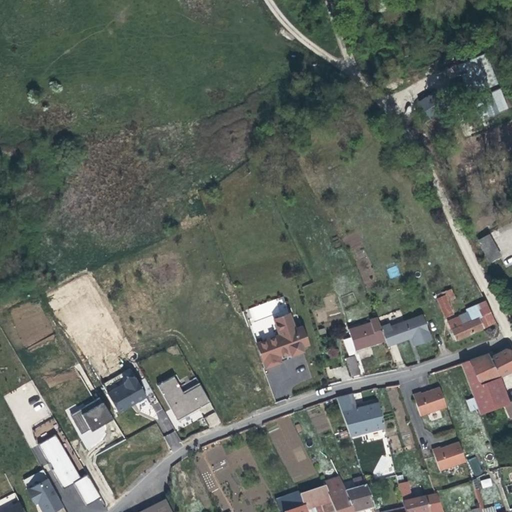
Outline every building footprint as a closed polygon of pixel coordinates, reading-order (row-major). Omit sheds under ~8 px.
[(502,109),(479,53),(451,65),(475,121),(502,109)] [(418,100),(427,119),(445,110),(436,92),(418,100)] [(490,236),(479,241),(490,262),(500,257),(490,236)] [(389,278),(400,276),(398,266),(387,268),(389,278)] [(449,301),(456,298),(451,288),(435,295),(445,318),(455,314),(449,301)] [(498,319),(488,298),(466,309),(470,319),(461,323),(458,316),(448,320),(455,338),(482,326),(479,315),(483,313),(487,324),(498,319)] [(388,321),(380,325),(387,341),(388,346),(408,337),(411,336),(415,345),(432,338),(422,312),(391,325),(388,321)] [(487,324),(483,313),(479,315),(482,326),(484,325),(487,324)] [(293,330),(287,314),(273,319),(278,335),(255,344),(265,368),(279,363),(277,357),(282,354),(289,351),(291,355),(301,350),(300,348),(307,345),(300,328),(293,330)] [(380,325),(379,321),(352,329),(354,338),(357,350),(363,348),(387,341),(380,325)] [(357,350),(354,338),(348,340),(352,355),(356,354),(358,354),(357,350)] [(511,348),(510,348),(500,353),(493,356),(491,353),(471,360),(483,386),(501,378),(511,372),(511,348)] [(362,373),(356,354),(352,355),(348,357),(353,375),(362,373)] [(471,360),(462,363),(480,414),(511,402),(505,389),(501,378),(483,386),(471,360)] [(181,394),(172,378),(156,388),(176,422),(209,403),(199,386),(182,396),(181,394)] [(123,387),(107,397),(117,416),(131,408),(145,399),(134,381),(133,381),(132,380),(125,379),(123,386),(123,387)] [(199,386),(198,384),(181,394),(182,396),(199,386)] [(337,395),(342,410),(356,407),(352,392),(337,395)] [(470,411),(477,409),(474,398),(466,400),(470,411)] [(111,422),(98,401),(69,418),(80,437),(88,432),(90,435),(111,422)] [(159,402),(151,406),(164,433),(174,428),(165,411),(164,412),(159,402)] [(385,424),(379,402),(365,405),(356,407),(342,410),(350,434),(385,424)] [(455,422),(448,402),(433,406),(429,408),(429,406),(421,409),(429,430),(455,422)] [(210,404),(209,403),(176,422),(178,424),(192,415),(210,404)] [(209,427),(220,424),(217,413),(206,415),(209,427)] [(294,483),(316,473),(289,416),(277,421),(280,428),(269,433),(279,455),(290,449),(293,456),(283,460),(294,483)] [(165,435),(171,451),(183,446),(177,431),(165,435)] [(86,509),(100,501),(87,478),(80,482),(54,439),(37,449),(48,468),(49,467),(53,473),(51,474),(63,493),(74,487),(82,501),(86,509)] [(473,476),(466,456),(452,461),(448,462),(448,461),(440,464),(447,485),(473,476)] [(344,488),(345,491),(351,511),(365,511),(374,509),(363,474),(353,478),(356,487),(349,490),(348,487),(344,488)] [(482,488),(493,485),(490,477),(480,480),(482,488)] [(401,482),(409,511),(439,511),(446,510),(439,492),(414,498),(409,480),(401,482)] [(59,511),(63,510),(47,483),(27,495),(32,504),(35,503),(38,507),(40,511),(59,511)] [(312,511),(335,504),(328,488),(304,497),(307,507),(294,511),(312,511)] [(331,495),(335,504),(337,511),(351,511),(345,491),(331,495)] [(442,492),(439,492),(446,510),(449,509),(442,492)] [(175,511),(170,502),(161,506),(163,511),(175,511)]
